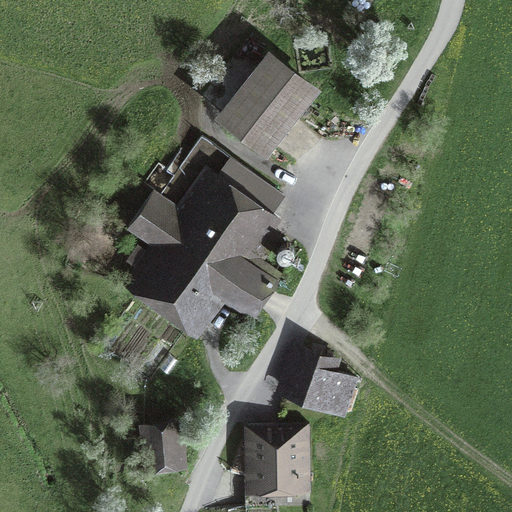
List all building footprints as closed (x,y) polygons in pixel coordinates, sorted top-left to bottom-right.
[(198,96),(261,145),(307,86),(244,37),(198,96)] [(129,226),(151,242),(130,270),(194,317),(217,285),(251,310),(279,272),(259,258),(278,231),(273,227),(279,219),(206,166),(176,207),(154,191),(129,226)] [(356,375),(331,366),(334,357),(302,346),(281,404),(302,411),(307,396),(344,409),(356,375)] [(309,475),(309,421),(258,421),(258,477),(309,475)] [(140,425),(142,459),(176,456),(174,423),(140,425)]
